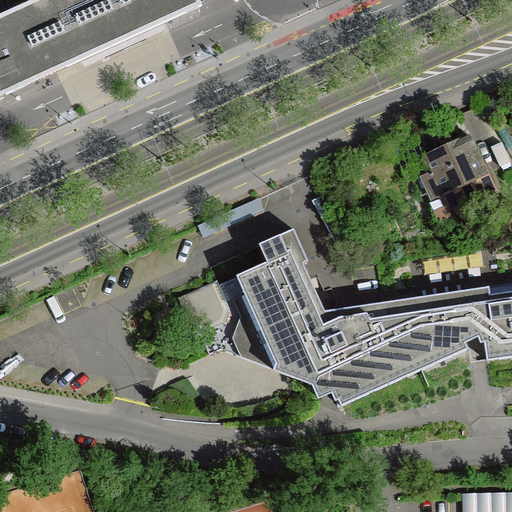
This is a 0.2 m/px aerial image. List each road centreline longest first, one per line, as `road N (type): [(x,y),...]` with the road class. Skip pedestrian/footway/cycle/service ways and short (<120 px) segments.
road 1 (secondary): [(0,275),(321,129),(511,57)]
road 2 (residential): [(0,406),(255,459),(354,462),(511,451)]
road 3 (secondary): [(412,0),(0,189)]
